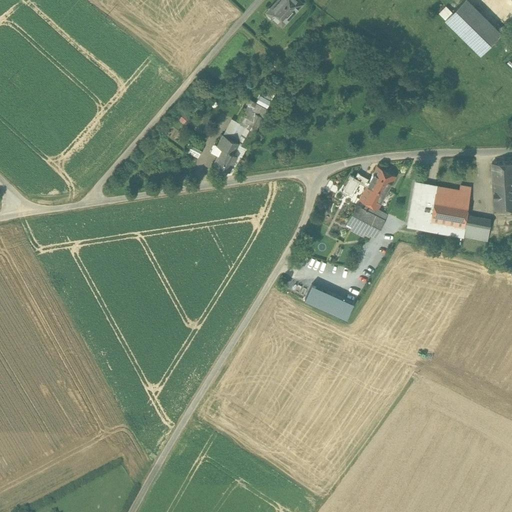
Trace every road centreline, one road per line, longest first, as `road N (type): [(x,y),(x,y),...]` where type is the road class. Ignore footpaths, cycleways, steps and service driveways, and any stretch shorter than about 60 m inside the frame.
road 1 (unclassified): [(319,170),(286,255),(131,511)]
road 2 (unclassified): [(319,170),(32,210)]
road 3 (unclassified): [(511,150),(382,156),(319,170)]
